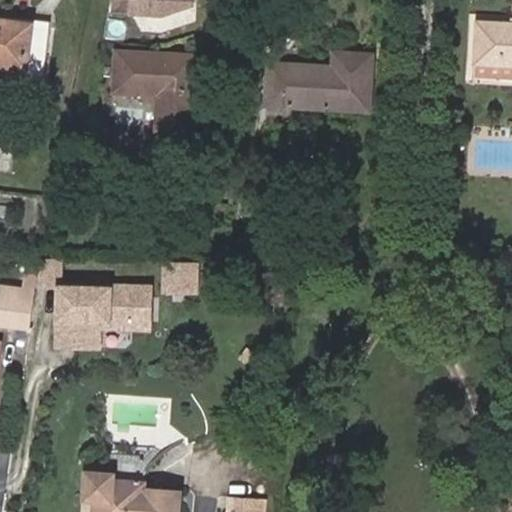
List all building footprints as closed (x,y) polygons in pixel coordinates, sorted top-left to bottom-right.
[(211,0),(138,0),(138,13),(212,14),(211,0)] [(46,25),(0,19),(0,64),(41,70),(46,25)] [(511,23),(477,22),(474,65),(511,67),(511,23)] [(196,55),(117,51),(115,91),(158,94),(156,130),(192,132),(196,55)] [(333,67),(270,63),(267,105),(369,112),(373,54),(334,52),(333,67)] [(33,137),(24,129),(18,136),(27,144),(33,137)] [(44,254),(41,273),(67,277),(71,254),(44,254)] [(174,264),(171,289),(201,292),(204,268),(174,264)] [(35,290),(37,276),(25,274),(23,287),(35,290)] [(141,287),(67,277),(59,337),(94,341),(94,336),(135,341),(141,287)] [(0,306),(0,323),(32,328),(38,291),(35,290),(23,287),(3,285),(0,306)] [(59,337),(59,342),(98,347),(99,342),(149,348),(156,288),(141,287),(135,341),(94,336),(94,341),(59,337)] [(113,481),(145,483),(145,471),(113,468),(113,475),(113,481)] [(144,491),(145,483),(113,481),(113,475),(87,473),(85,500),(94,501),(93,511),(177,511),(179,493),(144,491)] [(261,511),(262,500),(234,498),(232,511),(261,511)]
